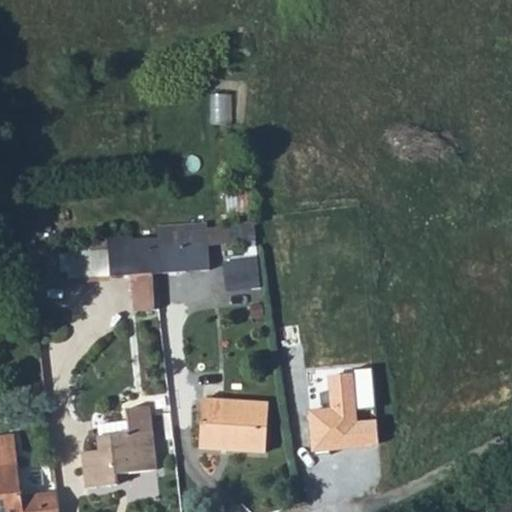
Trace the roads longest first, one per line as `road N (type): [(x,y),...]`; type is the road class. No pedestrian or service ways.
road 1 (unknown): [(229,511),(190,466),(183,290)]
road 2 (unknown): [(75,511),(70,419),(108,291)]
road 3 (track): [(331,511),(511,433)]
